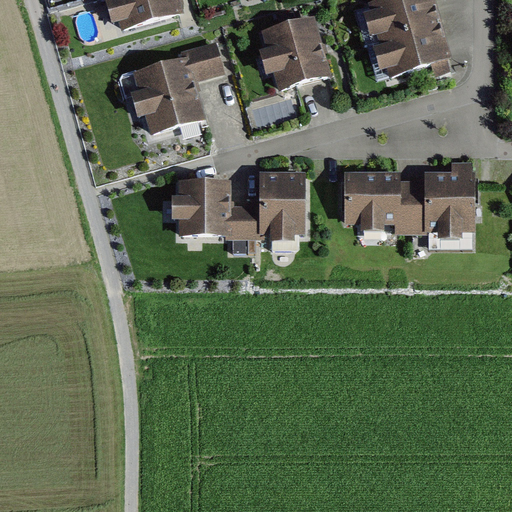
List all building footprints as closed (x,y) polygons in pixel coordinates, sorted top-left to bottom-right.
[(183,21),(177,0),(111,0),(121,37),(183,21)] [(440,30),(431,0),(407,0),(364,12),(373,47),(440,30)] [(321,22),(273,35),(289,94),(337,81),(321,22)] [(450,68),(440,30),(373,47),(383,86),(450,68)] [(209,122),(198,84),(229,75),(220,43),(189,52),(192,63),(136,79),(153,138),(209,122)] [(477,175),(420,177),(421,236),(479,235),(477,175)] [(420,177),(357,178),(358,237),(421,236),(420,177)] [(249,204),(251,238),(311,236),(309,179),(268,181),(269,203),(249,204)] [(239,186),(190,187),(191,239),(251,238),(249,204),(239,205),(239,186)]
